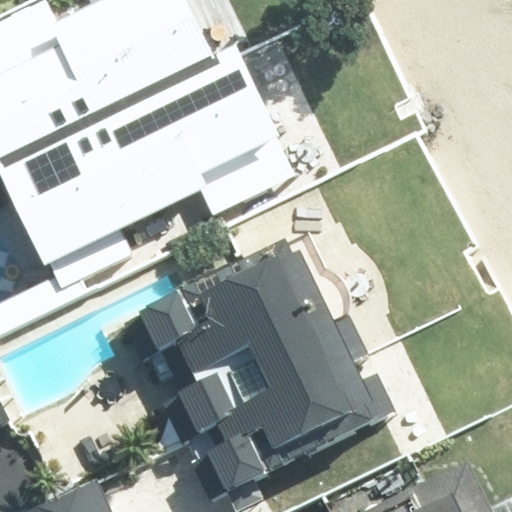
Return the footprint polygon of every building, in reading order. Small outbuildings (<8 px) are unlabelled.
[(0,141),(45,234),(261,130),(198,0),(130,0),(73,28),(88,59),(13,94),(7,82),(0,85),(0,141)] [(189,444),(229,424),(228,422),(361,356),(371,351),(353,316),(343,322),(307,249),(299,253),(293,242),(128,323),(147,360),(184,342),(205,383),(168,402),(189,444)] [(371,376),(361,356),(228,422),(229,424),(238,444),(197,464),(215,501),(400,411),(381,372),(371,376)] [(0,426),(14,420),(0,390),(0,426)] [(495,511),(471,462),(367,511),(495,511)] [(115,511),(100,479),(28,511),(115,511)]
